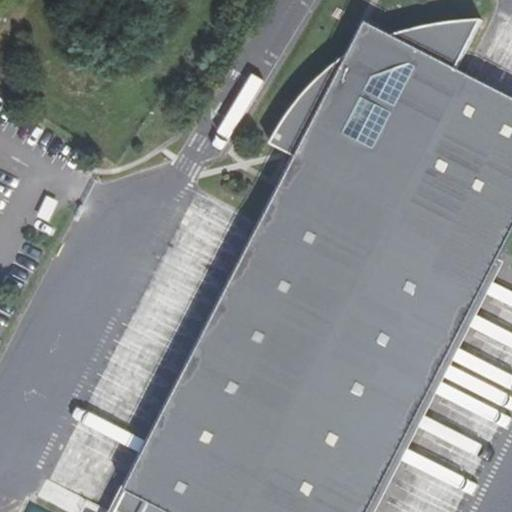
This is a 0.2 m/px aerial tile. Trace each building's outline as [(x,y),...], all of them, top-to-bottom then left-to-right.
[(378,511),(511,254),(511,97),(461,71),(487,24),(472,25),(458,26),(441,28),(420,32),(400,39),(372,26),(360,49),(346,60),(333,71),(319,83),(306,97),(296,112),(286,128),(276,148),(302,160),(123,511),(378,511)] [(46,195),(39,217),(52,221),(59,199),(46,195)] [(511,301),(498,301),(498,322),(511,322),(511,301)] [(511,373),(465,349),(460,360),(511,386),(511,373)] [(112,500),(118,488),(63,464),(58,477),(112,500)] [(404,467),(399,479),(452,503),(458,491),(404,467)]
